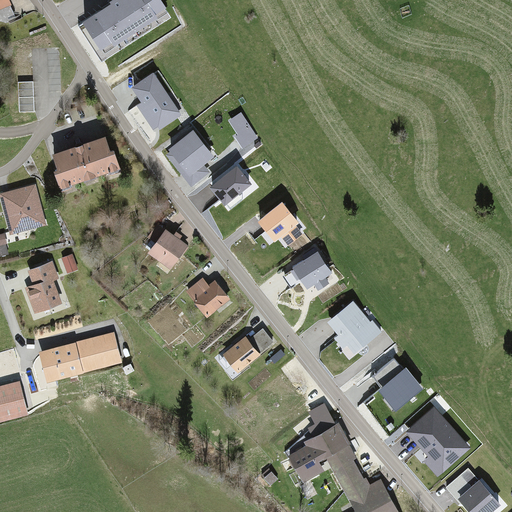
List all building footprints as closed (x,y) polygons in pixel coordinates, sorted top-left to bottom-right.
[(159,0),(117,0),(78,26),(101,62),(171,17),(159,0)] [(153,73),(131,88),(142,103),(136,106),(153,130),(157,127),(160,131),(182,115),(153,73)] [(32,79),(17,81),(19,112),(34,111),(32,79)] [(241,113),(228,121),(237,135),(235,136),(242,147),(257,137),(241,113)] [(214,156),(193,130),(168,150),(170,152),(165,155),(191,187),(209,172),(204,165),(214,156)] [(102,134),(49,152),(61,189),(114,171),(102,134)] [(251,184),(237,167),(211,188),(225,205),(251,184)] [(35,182),(0,190),(0,196),(9,232),(45,223),(35,182)] [(298,223),(282,203),(259,222),(274,241),(281,236),(288,245),(301,233),(295,225),(298,223)] [(188,243),(163,226),(146,250),(171,267),(188,243)] [(332,274),(317,251),(291,267),(307,290),(314,286),(317,291),(329,284),(325,278),(332,274)] [(51,259),(27,267),(32,283),(26,285),(35,311),(61,301),(52,278),(58,276),(51,259)] [(208,284),(202,276),(186,290),(207,316),(230,297),(214,278),(208,284)] [(380,331),(353,301),(327,322),(337,335),(334,338),(343,348),(346,346),(354,354),(380,331)] [(244,336),(224,354),(239,370),(272,340),(261,329),(249,340),(244,336)] [(113,331),(36,348),(44,381),(121,363),(113,331)] [(423,389),(405,368),(378,391),(395,412),(423,389)] [(18,379),(0,384),(0,420),(27,414),(18,379)] [(469,448),(434,408),(407,432),(429,457),(424,461),(437,476),(469,448)] [(396,511),(378,479),(367,485),(333,424),(302,440),(305,445),(288,454),(302,480),(321,469),(316,461),(325,456),(355,511),(353,511),(396,511)] [(491,511),(499,505),(479,482),(459,499),(469,511),(491,511)] [(309,487),(303,489),(307,497),(313,495),(309,487)]
